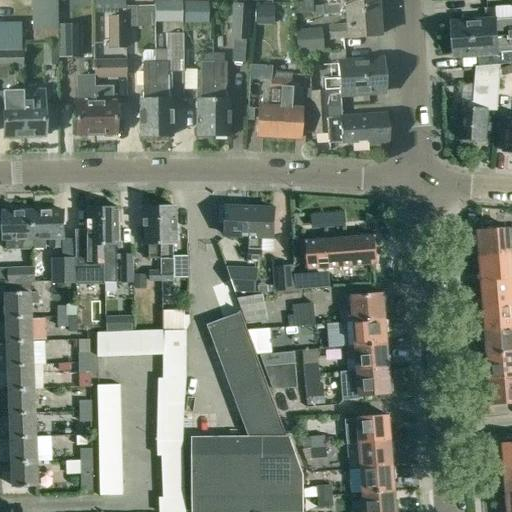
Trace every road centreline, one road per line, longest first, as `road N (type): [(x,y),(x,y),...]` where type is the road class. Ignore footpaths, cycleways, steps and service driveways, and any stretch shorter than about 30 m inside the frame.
road 1 (residential): [(0,173),(274,173),(421,183)]
road 2 (residential): [(447,511),(421,183)]
road 3 (residential): [(421,183),(410,0)]
